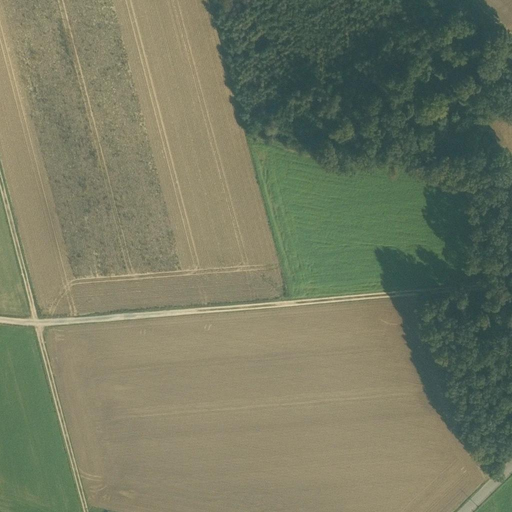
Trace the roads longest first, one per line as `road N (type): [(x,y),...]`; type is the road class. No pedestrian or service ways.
road 1 (track): [(0,321),(511,284)]
road 2 (track): [(0,179),(86,511)]
